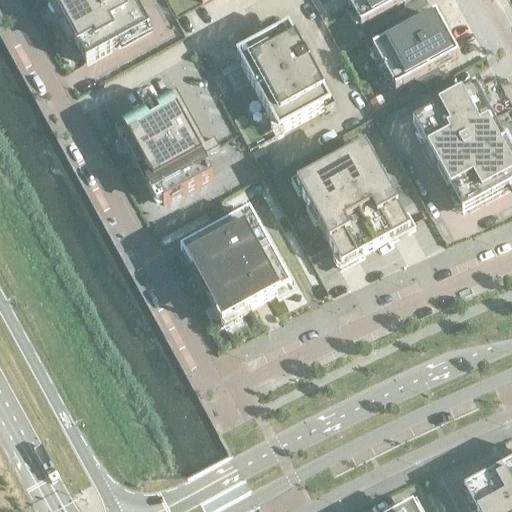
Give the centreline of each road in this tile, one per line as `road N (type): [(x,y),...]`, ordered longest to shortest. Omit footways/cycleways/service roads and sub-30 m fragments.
road 1 (residential): [(222,396),(1,0)]
road 2 (tertiary): [(511,344),(425,374),(158,511)]
road 3 (residential): [(222,396),(511,263)]
road 4 (tertiary): [(271,490),(511,375)]
road 5 (secondary): [(114,511),(0,303)]
road 6 (unknown): [(155,0),(150,26),(137,38),(50,95)]
